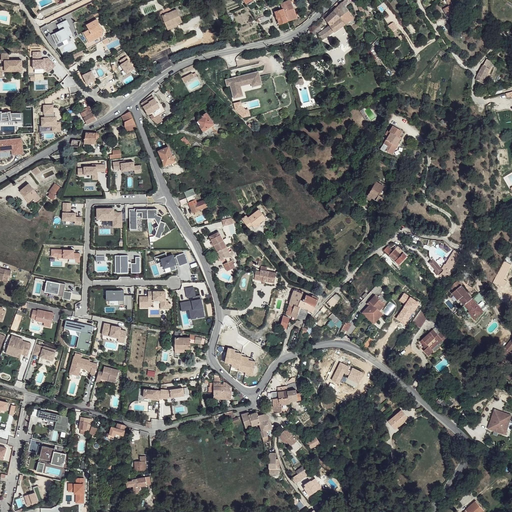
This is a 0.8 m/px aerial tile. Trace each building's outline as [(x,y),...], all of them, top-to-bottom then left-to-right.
[(288,0),(280,4),(283,8),(287,21),(297,18),(290,0),(288,0)] [(334,10),(345,24),(348,22),(350,20),(354,17),(344,5),(342,2),(334,10)] [(443,9),(448,18),(456,13),(452,4),(443,9)] [(274,11),(279,25),(287,21),(283,8),(274,11)] [(162,16),(167,27),(176,23),(176,24),(182,22),(177,9),(162,16)] [(321,21),(323,24),(327,22),(330,25),(318,33),(322,39),(334,31),(335,32),(345,24),(334,10),(325,18),(321,21)] [(83,32),(91,47),(107,38),(97,19),(86,25),(89,29),(83,32)] [(388,26),(392,32),(397,28),(393,22),(388,26)] [(366,51),(370,57),(373,55),(375,54),(371,48),(366,51)] [(72,55),(74,60),(84,55),(82,51),(72,55)] [(4,67),(4,71),(21,71),(21,61),(9,60),(8,53),(1,53),(1,61),(4,61),(4,67)] [(376,58),(372,60),(377,68),(382,65),(377,58),(376,58)] [(476,80),(482,83),(485,79),(487,75),(488,73),(494,62),(487,59),(483,65),(478,75),(477,76),(476,80)] [(192,73),(181,78),(183,82),(194,76),(192,73)] [(261,84),(258,73),(250,75),(250,73),(242,76),(243,77),(232,80),(233,85),(231,86),(234,97),(234,98),(242,96),(240,91),(238,91),(237,86),(252,82),(253,87),(261,84)] [(243,77),(242,76),(225,80),(227,87),(231,86),(233,85),(232,80),(243,77)] [(234,98),(234,97),(233,97),(234,101),(245,98),(242,88),(250,86),(251,90),(264,87),(263,84),(261,84),(253,87),(252,82),(237,86),(238,91),(240,91),(242,96),(234,98)] [(142,104),(143,106),(148,114),(155,110),(160,107),(154,98),(153,96),(146,100),(142,104)] [(155,110),(148,114),(149,117),(152,119),(166,111),(157,97),(154,98),(160,107),(155,110)] [(93,113),(90,108),(83,113),(81,114),(83,118),(93,113)] [(133,117),(130,111),(121,116),(124,121),(133,117)] [(96,119),(93,113),(83,118),(86,124),(96,119)] [(198,121),(201,125),(200,126),(203,131),(214,124),(206,113),(202,115),(204,117),(198,121)] [(135,123),(133,117),(124,121),(125,126),(135,123)] [(137,128),(135,123),(125,126),(127,132),(137,128)] [(384,143),(388,146),(386,150),(392,154),(397,145),(396,145),(398,142),(400,138),(399,137),(399,136),(402,131),(393,125),(389,131),(387,130),(385,134),(388,136),(384,143)] [(97,133),(85,133),(84,142),(95,143),(97,133)] [(425,140),(432,144),(436,138),(428,134),(425,140)] [(181,139),(186,145),(189,142),(184,137),(181,139)] [(384,143),(380,149),(385,152),(386,150),(388,146),(384,143)] [(159,151),(166,168),(172,165),(171,162),(175,161),(173,158),(172,156),(168,147),(159,151)] [(124,164),(112,164),(112,171),(119,171),(120,178),(132,178),(132,177),(139,177),(138,170),(132,170),(132,166),(124,166),(124,164)] [(383,164),(381,167),(392,173),(394,170),(383,164)] [(172,168),(174,173),(181,169),(179,165),(172,168)] [(77,178),(97,178),(97,166),(77,166),(77,178)] [(367,195),(372,197),(380,203),(383,197),(382,197),(379,195),(384,186),(376,181),(371,189),(367,195)] [(29,183),(20,190),(29,201),(33,198),(38,194),(29,183)] [(47,196),(53,200),(56,195),(55,194),(60,187),(55,183),(48,193),(50,194),(47,196)] [(384,186),(379,195),(382,197),(387,187),(388,187),(388,186),(385,184),(384,186)] [(184,192),(187,198),(193,195),(195,194),(193,188),(184,192)] [(370,201),(372,197),(367,195),(371,189),(369,189),(367,192),(366,191),(363,197),(370,201)] [(187,198),(193,213),(208,206),(205,199),(197,203),(194,197),(193,195),(187,198)] [(327,204),(331,209),(336,204),(332,200),(327,204)] [(70,203),(63,203),(62,225),(81,225),(81,217),(75,217),(75,213),(70,213),(70,203)] [(157,215),(157,208),(129,209),(130,229),(137,229),(137,217),(153,217),(153,237),(160,237),(160,233),(168,233),(167,222),(161,222),(161,215),(157,215)] [(112,209),(96,209),(96,219),(100,219),(112,219),(112,220),(112,224),(120,224),(120,213),(115,214),(112,214),(112,212),(112,209)] [(242,219),(248,227),(252,224),(255,228),(260,224),(259,223),(266,218),(259,209),(248,218),(246,215),(242,219)] [(217,252),(222,260),(226,258),(228,262),(224,264),(225,267),(233,263),(232,262),(234,261),(231,256),(234,254),(232,250),(229,251),(227,247),(220,234),(211,239),(213,243),(214,245),(217,252)] [(384,250),(395,261),(401,255),(404,252),(398,246),(393,251),(387,246),(384,250)] [(74,253),(74,249),(51,248),(51,256),(58,256),(58,258),(69,259),(69,262),(80,262),(80,253),(74,253)] [(432,266),(439,274),(443,278),(447,274),(450,276),(454,269),(453,269),(456,265),(460,256),(459,255),(453,252),(446,263),(445,262),(442,266),(441,268),(436,262),(433,264),(432,266)] [(166,253),(154,257),(159,274),(177,268),(173,254),(166,256),(166,253)] [(179,266),(187,263),(184,253),(175,256),(179,266)] [(401,255),(395,261),(398,264),(404,258),(401,255)] [(511,257),(506,255),(503,265),(509,267),(511,258),(511,257)] [(489,256),(481,259),(483,264),(491,260),(489,256)] [(127,257),(114,257),(114,268),(119,268),(119,275),(127,275),(127,270),(130,270),(130,275),(139,275),(139,259),(135,259),(135,265),(127,265),(127,257)] [(252,259),(246,264),(248,268),(256,263),(252,259)] [(73,265),(51,264),(51,271),(57,271),(57,273),(74,274),(74,277),(79,277),(79,268),(73,268),(73,265)] [(496,279),(499,281),(506,268),(503,266),(496,279)] [(0,268),(0,279),(3,280),(2,282),(8,283),(9,276),(11,276),(12,271),(0,268)] [(256,271),(254,279),(262,281),(262,283),(264,284),(265,281),(274,283),(276,273),(266,271),(260,270),(260,272),(256,271)] [(465,305),(473,298),(461,285),(462,284),(458,280),(451,286),(454,291),(460,298),(459,299),(465,305)] [(66,285),(47,281),(45,293),(63,296),(62,299),(70,301),(70,300),(72,294),(71,293),(64,292),(66,285)] [(346,284),(341,290),(346,295),(351,289),(346,284)] [(184,288),(186,298),(196,296),(194,286),(184,288)] [(303,292),(294,288),(289,304),(290,304),(294,305),(296,301),(299,303),(300,299),(303,292)] [(112,290),(103,290),(103,295),(104,295),(104,299),(116,299),(116,305),(123,305),(124,309),(131,309),(131,295),(123,295),(123,290),(120,290),(120,291),(112,291),(112,290)] [(148,296),(139,296),(139,304),(148,304),(148,301),(160,300),(160,309),(169,309),(169,300),(165,300),(165,291),(157,291),(157,292),(155,292),(155,291),(148,291),(148,296)] [(319,298),(312,295),(311,297),(306,294),(304,301),(315,306),(316,307),(316,306),(318,300),(319,298)] [(385,304),(375,295),(369,301),(371,303),(369,304),(366,308),(369,311),(367,313),(372,318),(379,310),(385,304)] [(190,319),(205,317),(201,298),(180,302),(181,311),(189,310),(190,319)] [(465,305),(470,311),(471,311),(475,316),(476,314),(478,316),(484,312),(473,299),(473,298),(465,305)] [(290,315),(297,317),(300,307),(301,308),(304,301),(300,299),(299,303),(296,301),(294,305),(290,315)] [(315,306),(304,301),(301,308),(308,311),(313,313),(315,306)] [(390,302),(382,312),(387,316),(395,305),(390,302)] [(286,315),(290,316),(290,315),(294,305),(290,304),(286,315)] [(297,317),(302,318),(305,318),(308,311),(301,308),(300,307),(297,317)] [(54,313),(38,310),(38,311),(33,310),(31,319),(36,320),(36,321),(44,323),(51,324),(54,313)] [(367,313),(364,310),(362,313),(374,323),(382,314),(379,311),(372,318),(367,313)] [(422,310),(411,326),(419,329),(429,315),(422,310)] [(470,311),(469,312),(475,319),(478,316),(476,314),(475,316),(471,311),(470,311)] [(330,315),(328,317),(331,320),(334,323),(338,318),(333,313),(330,315)] [(280,326),(286,328),(288,321),(290,318),(283,315),(280,326)] [(349,319),(344,327),(347,329),(348,329),(353,322),(349,319)] [(89,326),(65,320),(64,327),(80,331),(76,347),(87,350),(90,334),(87,333),(89,326)] [(331,320),(327,324),(331,328),(335,324),(334,323),(331,320)] [(112,326),(104,324),(101,335),(118,339),(124,340),(126,332),(120,331),(120,328),(114,327),(113,328),(111,328),(112,326)] [(424,351),(428,356),(434,351),(432,349),(442,340),(445,343),(450,339),(442,331),(438,334),(437,333),(434,329),(420,341),(424,346),(423,346),(426,349),(424,351)] [(399,339),(401,333),(396,331),(393,337),(399,339)] [(20,339),(12,336),(7,350),(22,355),(28,357),(32,345),(22,342),(22,341),(21,343),(18,342),(20,339)] [(189,338),(175,337),(174,349),(183,349),(190,349),(190,342),(190,338),(189,338)] [(366,348),(372,339),(369,337),(363,346),(366,348)] [(511,338),(502,351),(507,355),(511,348),(511,338)] [(49,349),(42,347),(41,348),(38,357),(38,358),(51,362),(55,351),(52,350),(52,351),(49,350),(49,349)] [(38,357),(41,348),(40,348),(38,355),(32,353),(32,355),(37,357),(38,357)] [(22,355),(7,350),(6,354),(20,359),(22,355)] [(51,362),(38,358),(36,363),(53,369),(56,361),(54,361),(57,352),(55,351),(51,362)] [(81,356),(74,354),(69,374),(78,377),(80,369),(80,368),(83,368),(82,370),(87,371),(88,367),(91,368),(89,373),(89,375),(94,376),(96,366),(89,364),(89,362),(80,360),(81,356)] [(102,374),(98,372),(95,383),(100,384),(101,381),(101,378),(108,380),(107,382),(115,384),(118,372),(104,368),(102,374)] [(213,393),(213,399),(222,399),(231,399),(231,388),(229,385),(224,383),(220,383),(214,383),(213,383),(213,387),(213,393)] [(159,398),(160,391),(143,389),(143,397),(150,397),(155,398),(155,400),(159,400),(159,398)] [(167,391),(160,389),(160,391),(159,398),(165,399),(165,398),(165,396),(169,396),(169,398),(182,398),(182,391),(167,391)] [(287,391),(290,401),(301,399),(300,392),(297,393),(296,389),(287,391)] [(290,401),(287,391),(278,392),(279,398),(280,405),(282,404),(290,403),(290,401)] [(9,402),(0,399),(0,408),(3,409),(8,410),(9,402)] [(270,411),(271,412),(272,412),(273,412),(274,413),(282,412),(282,404),(280,405),(273,406),(270,406),(270,411)] [(511,414),(493,409),(488,430),(506,435),(511,414)] [(71,417),(40,410),(38,416),(45,418),(45,421),(48,422),(49,419),(57,421),(58,421),(57,425),(56,425),(55,430),(67,433),(71,417)] [(388,421),(395,429),(399,425),(398,424),(404,419),(407,417),(401,410),(388,421)] [(233,411),(225,413),(226,417),(231,416),(233,423),(240,421),(238,417),(236,418),(233,411)] [(246,427),(260,423),(257,415),(258,415),(257,412),(257,413),(250,415),(249,412),(242,414),(246,427)] [(261,430),(261,431),(273,428),(272,427),(272,425),(270,418),(266,414),(258,415),(257,415),(260,423),(262,429),(261,430)] [(95,419),(81,416),(78,429),(81,430),(80,433),(86,434),(87,430),(90,431),(93,425),(95,419)] [(126,425),(117,423),(116,428),(115,433),(123,435),(126,425)] [(98,428),(93,425),(90,431),(90,432),(93,434),(94,434),(96,432),(98,428)] [(291,446),(297,441),(286,429),(281,433),(282,434),(280,435),(285,441),(286,440),(291,446)] [(305,443),(309,449),(320,443),(316,436),(305,443)] [(291,446),(295,450),(301,445),(297,441),(291,446)] [(56,451),(43,448),(41,460),(44,461),(41,473),(46,474),(47,469),(62,472),(60,478),(62,478),(67,457),(55,454),(56,451)] [(269,468),(279,468),(280,468),(280,467),(280,465),(278,459),(276,460),(276,453),(269,453),(268,454),(269,468)] [(129,463),(129,469),(146,469),(146,461),(145,461),(145,456),(140,456),(140,461),(135,461),(135,463),(129,463)] [(297,475),(304,470),(301,466),(293,471),(297,475)] [(306,473),(304,470),(297,475),(299,479),(306,473)] [(313,484),(315,487),(319,483),(313,474),(309,477),(309,478),(313,484)] [(134,485),(135,493),(140,492),(139,486),(151,484),(150,476),(133,478),(134,480),(127,481),(128,486),(134,485)] [(84,477),(77,477),(77,483),(69,482),(69,490),(77,490),(77,496),(84,496),(84,477)] [(305,488),(313,484),(309,478),(301,483),(305,488)] [(24,496),(27,506),(37,502),(38,503),(43,501),(38,486),(33,487),(34,493),(24,496)] [(464,498),(460,502),(463,506),(472,498),(467,494),(463,497),(464,498)] [(466,510),(467,511),(482,511),(485,510),(485,509),(483,507),(482,508),(476,500),(466,510)]
